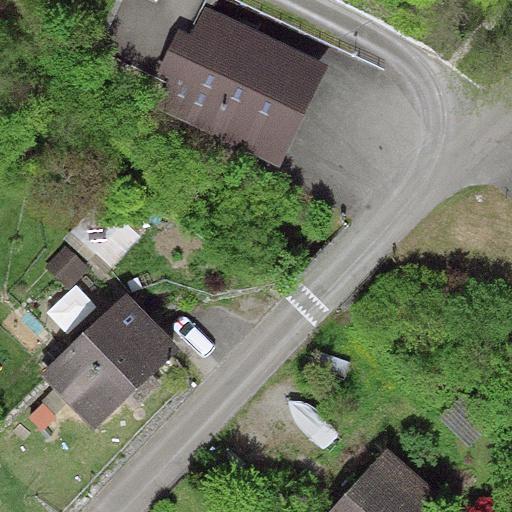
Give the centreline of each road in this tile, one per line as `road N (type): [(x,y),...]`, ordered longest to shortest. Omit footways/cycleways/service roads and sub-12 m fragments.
road 1 (residential): [(511,99),(468,159),(122,511)]
road 2 (track): [(490,128),(405,54),(289,0)]
